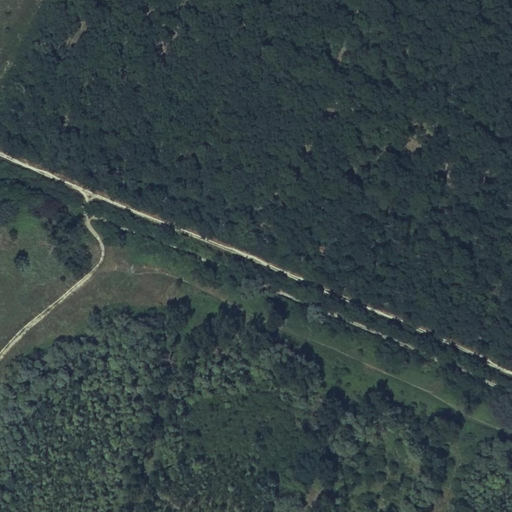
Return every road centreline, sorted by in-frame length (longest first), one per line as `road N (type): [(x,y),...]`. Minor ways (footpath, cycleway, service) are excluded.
road 1 (track): [(511,430),(165,270),(108,264),(35,319),(0,358)]
road 2 (track): [(0,152),(511,372)]
